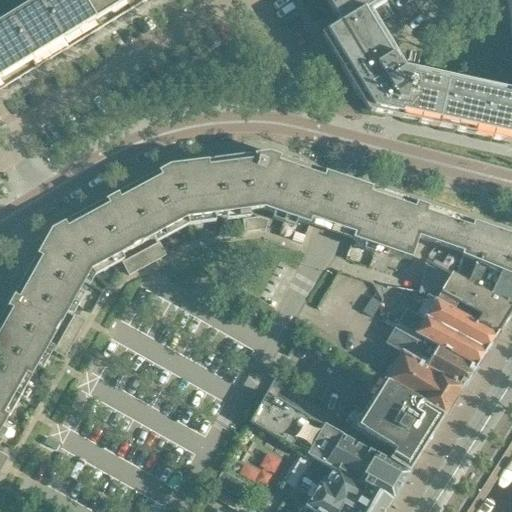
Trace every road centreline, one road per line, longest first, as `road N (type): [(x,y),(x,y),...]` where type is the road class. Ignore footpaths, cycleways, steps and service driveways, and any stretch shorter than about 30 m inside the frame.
road 1 (residential): [(174,511),(315,265),(360,143)]
road 2 (residential): [(360,143),(273,123),(186,128),(101,160),(0,222)]
road 3 (unclassified): [(426,511),(511,378)]
road 4 (residential): [(511,183),(360,143)]
